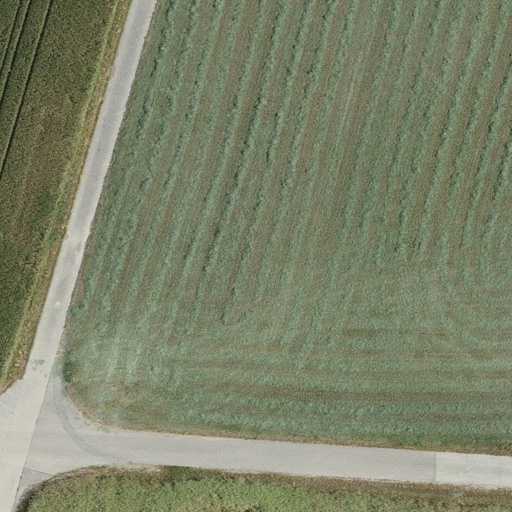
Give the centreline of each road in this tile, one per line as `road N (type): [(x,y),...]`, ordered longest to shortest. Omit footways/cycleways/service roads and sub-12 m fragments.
road 1 (track): [(0,508),(18,446),(511,475)]
road 2 (track): [(0,445),(18,446),(145,0)]
